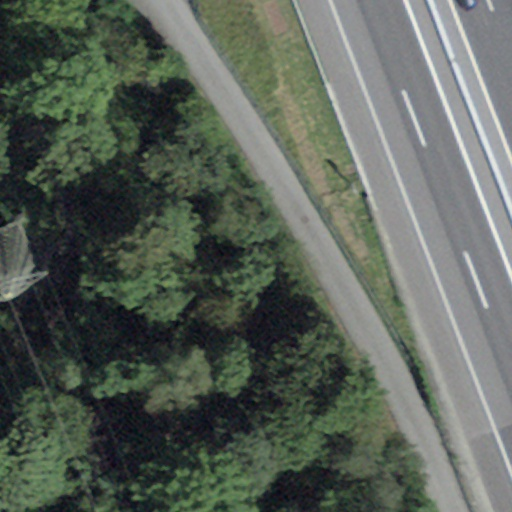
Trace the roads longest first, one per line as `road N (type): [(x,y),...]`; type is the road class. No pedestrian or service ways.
road 1 (unclassified): [(161,0),(265,145),(401,372),(460,511)]
road 2 (motorway): [(355,0),(511,410)]
